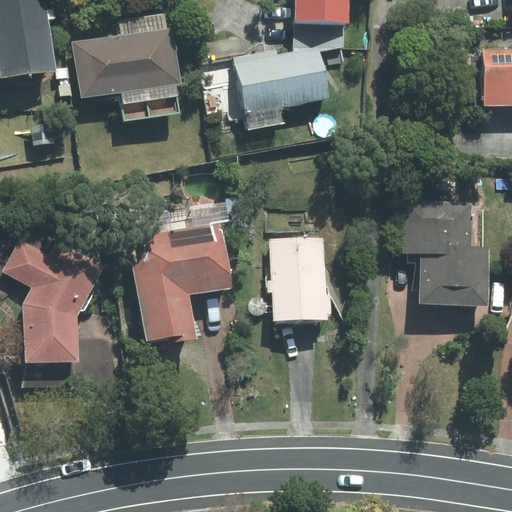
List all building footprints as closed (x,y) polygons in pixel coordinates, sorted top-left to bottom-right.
[(0,0),(0,81),(44,79),(38,0),(0,0)] [(285,0),(284,26),(336,30),(338,0),(285,0)] [(511,0),(503,0),(504,12),(511,11),(511,0)] [(114,126),(171,118),(167,89),(170,89),(160,16),(112,23),(114,38),(65,44),(70,103),(110,98),(114,126)] [(228,60),(238,134),(273,128),(271,112),(319,104),(309,51),(271,58),(270,52),(228,60)] [(511,52),(473,53),(473,111),(511,110),(511,52)] [(24,123),(25,147),(48,147),(48,122),(24,123)] [(463,251),(466,205),(396,201),(393,257),(401,258),(400,266),(409,267),(407,308),(475,313),(479,252),(463,251)] [(221,293),(213,225),(134,238),(137,264),(123,266),(132,348),(152,346),(153,349),(183,345),(178,300),(221,293)] [(0,277),(23,291),(13,308),(12,368),(19,368),(15,389),(70,390),(70,357),(64,357),(65,323),(97,270),(52,243),(42,258),(15,242),(0,265),(0,277)] [(318,242),(263,242),(262,284),(259,283),(258,296),(262,297),(262,326),(316,327),(316,320),(322,320),(322,299),(317,299),(318,242)]
